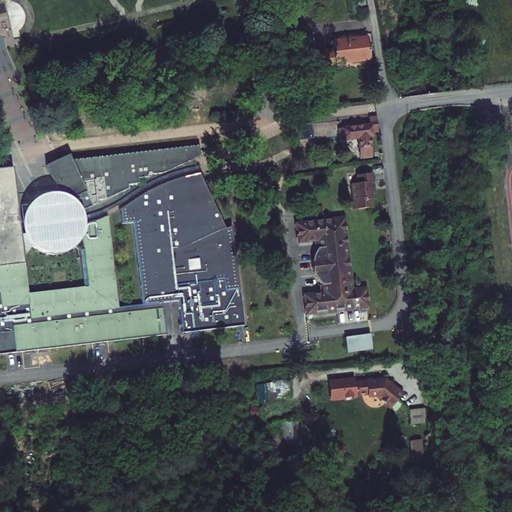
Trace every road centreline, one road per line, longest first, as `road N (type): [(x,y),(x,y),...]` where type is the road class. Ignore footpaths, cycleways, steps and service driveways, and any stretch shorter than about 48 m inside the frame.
road 1 (unknown): [(399,305),(447,511)]
road 2 (residential): [(387,106),(511,91)]
